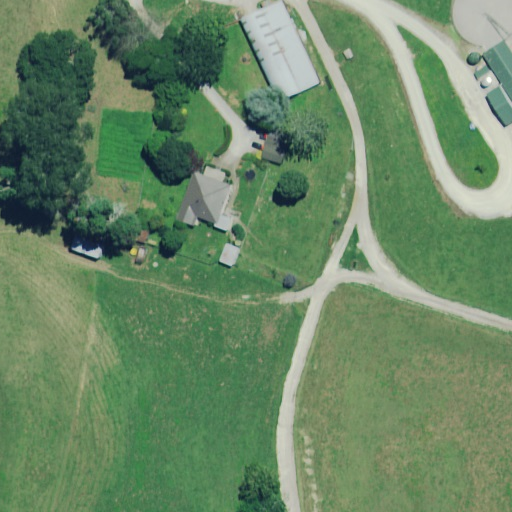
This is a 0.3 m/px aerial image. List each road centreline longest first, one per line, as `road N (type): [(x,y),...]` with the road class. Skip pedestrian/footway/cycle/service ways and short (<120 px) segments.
road 1 (track): [(300,0),(350,102),(361,188),(286,402),(290,511)]
road 2 (track): [(329,272),(511,323)]
